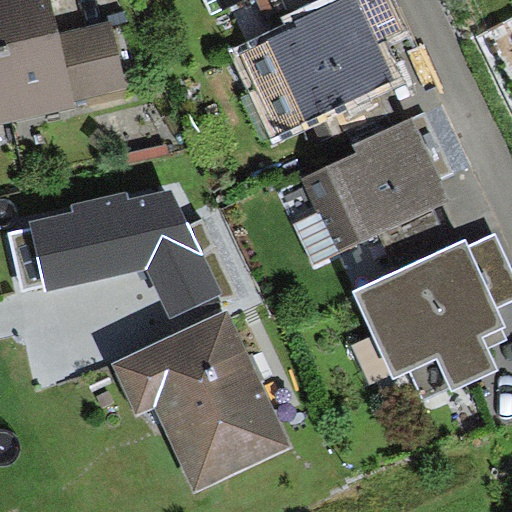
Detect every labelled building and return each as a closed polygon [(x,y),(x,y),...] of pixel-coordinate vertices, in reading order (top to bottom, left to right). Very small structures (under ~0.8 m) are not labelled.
[(51,0),(0,0),(0,134),(76,116),(74,107),(129,93),(112,26),(60,38),(51,0)] [(203,0),(212,19),(253,0),(203,0)] [(288,42),(243,63),(277,137),(332,112),(388,86),(393,84),(376,48),(403,35),(386,0),(363,0),(356,3),(355,1),(339,8),(294,29),(298,38),(288,42)] [(339,8),(334,0),(268,0),(288,42),(298,38),(294,29),(339,8)] [(393,95),(388,86),(332,112),(352,153),(402,131),(389,105),(393,95)] [(450,208),(412,126),(402,131),(352,153),(355,160),(303,184),(319,218),(296,229),(315,269),(381,239),(434,215),(450,208)] [(6,239),(21,299),(150,268),(174,318),(239,302),(206,222),(184,230),(168,202),(131,210),(129,204),(78,214),(79,222),(6,239)] [(453,254),(434,215),(381,239),(399,279),(453,254)] [(468,251),(467,248),(453,254),(399,279),(352,301),(394,389),(436,369),(451,401),(499,379),(484,346),(507,335),(497,313),(511,306),(511,274),(495,238),(468,251)] [(226,318),(112,373),(137,425),(156,416),(196,499),(292,453),(226,318)]
